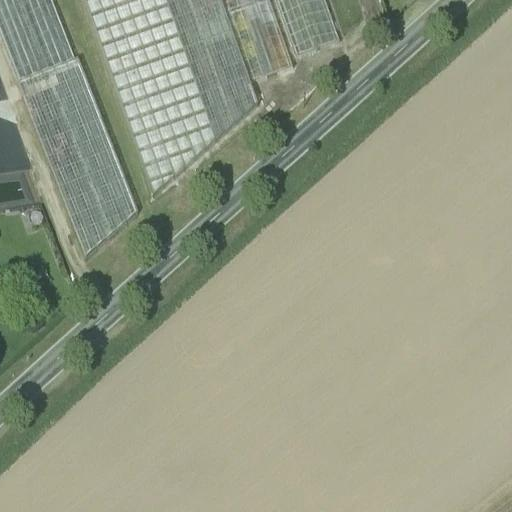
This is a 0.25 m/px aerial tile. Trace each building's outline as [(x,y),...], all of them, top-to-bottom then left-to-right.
[(0,0),(0,34),(20,87),(17,88),(85,263),(137,219),(77,65),(75,66),(51,0),(0,0)] [(82,0),(152,201),(259,110),(250,86),(220,0),(82,0)] [(270,0),(220,0),(250,86),(295,70),(270,0)] [(325,0),(276,0),(297,59),(341,44),(325,0)] [(368,23),(359,0),(331,0),(342,31),(368,23)]
